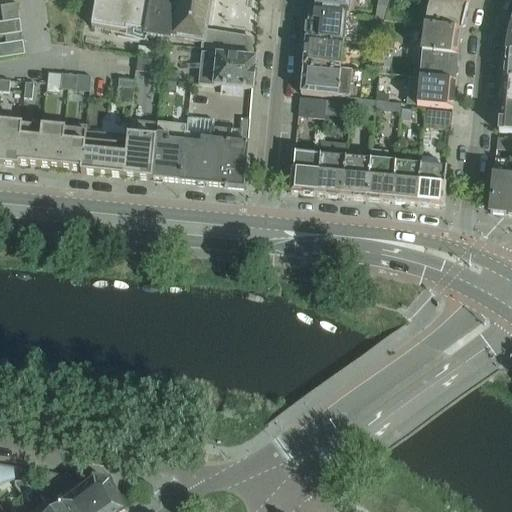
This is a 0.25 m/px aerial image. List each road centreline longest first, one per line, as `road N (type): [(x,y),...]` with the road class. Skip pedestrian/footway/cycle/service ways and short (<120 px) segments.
road 1 (unclassified): [(511,289),(300,438),(231,476)]
road 2 (unclassified): [(295,494),(511,332)]
road 3 (residential): [(456,267),(496,0)]
road 4 (tertiary): [(267,236),(0,210)]
road 5 (residential): [(286,0),(267,236)]
road 6 (unclassified): [(231,476),(0,439)]
road 7 (unknown): [(274,115),(473,139)]
road 8 (tertiary): [(267,236),(382,248),(456,267)]
